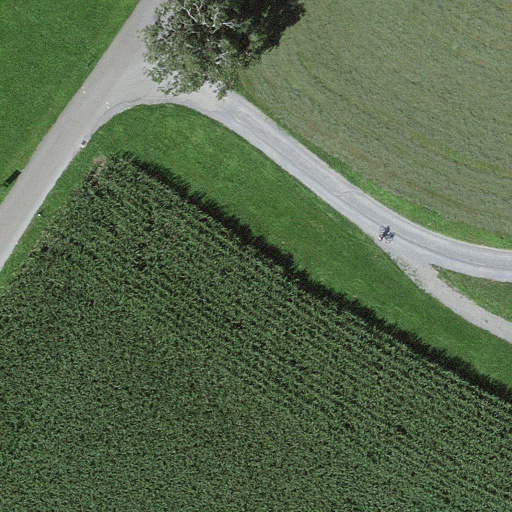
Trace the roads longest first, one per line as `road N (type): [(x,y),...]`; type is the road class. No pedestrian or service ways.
road 1 (track): [(511,258),(420,251),(285,144),(129,53)]
road 2 (residential): [(160,0),(0,244)]
